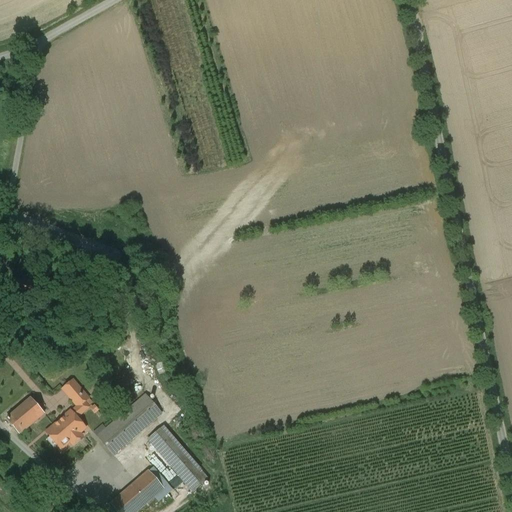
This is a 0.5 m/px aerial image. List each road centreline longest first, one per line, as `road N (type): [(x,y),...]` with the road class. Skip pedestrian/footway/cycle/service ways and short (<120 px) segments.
road 1 (unclassified): [(408,0),(511,490)]
road 2 (track): [(139,354),(117,269),(9,219)]
road 3 (unclassified): [(0,57),(110,0)]
